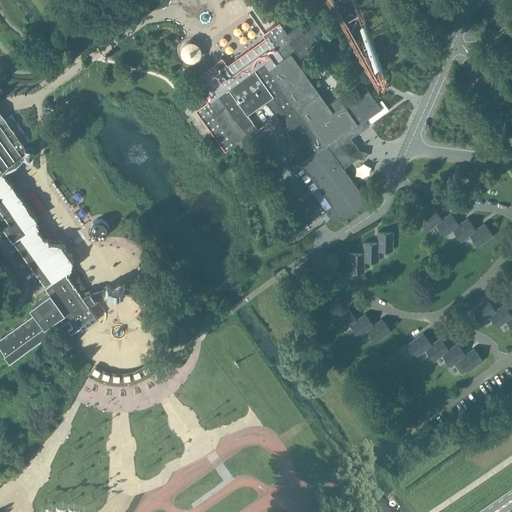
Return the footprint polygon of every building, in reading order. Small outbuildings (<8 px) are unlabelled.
[(211,100),(197,110),(225,149),(246,135),(248,138),(258,131),(247,114),(266,101),(289,133),(284,137),(293,149),(298,146),(303,152),(296,157),(331,206),(325,210),(335,225),(367,202),(343,168),(357,158),(358,149),(350,138),(368,125),(365,120),(381,109),(365,85),(348,97),(345,92),(325,106),(288,54),(294,50),(300,58),(320,44),(319,42),(326,36),(312,16),(287,34),(279,23),(273,27),(263,34),(266,38),(267,40),(228,67),(224,61),(217,65),(216,63),(215,63),(217,65),(197,80),(211,100)] [(250,29),(240,35),(243,41),(253,36),(255,41),(258,39),(256,35),(261,32),(257,25),(250,29)] [(374,31),(380,40),(389,34),(383,25),(374,31)] [(405,65),(411,60),(389,36),(384,41),(405,65)] [(177,51),(177,55),(178,58),(180,60),(183,62),(186,63),(189,64),(192,63),(196,62),(198,60),(200,58),(201,55),(202,51),(201,48),(200,45),(198,42),(196,40),(192,39),(189,39),(186,39),(183,40),(180,42),(178,45),(177,48),(177,51)] [(236,52),(237,45),(230,44),(229,51),(236,52)] [(45,287),(53,282),(20,237),(27,232),(0,194),(0,172),(1,171),(8,167),(13,163),(21,158),(26,154),(30,151),(29,150),(28,151),(23,145),(9,126),(11,124),(6,117),(1,110),(0,108),(0,209),(10,224),(3,228),(45,287)] [(0,194),(27,232),(20,237),(53,282),(66,272),(70,261),(59,243),(46,241),(34,222),(20,200),(1,171),(0,172),(0,194)] [(435,224),(442,220),(434,208),(419,219),(427,230),(435,224)] [(451,213),(442,220),(435,224),(443,236),(452,229),(459,225),(451,213)] [(459,225),(452,229),(460,241),(469,235),(476,230),(468,218),(459,225)] [(97,219),(95,220),(93,222),(91,224),(90,226),(90,228),(90,231),(91,233),(93,235),(95,237),(97,238),(99,238),(102,238),(104,237),(106,235),(108,233),(109,231),(109,228),(109,226),(108,224),(106,222),(104,220),(102,219),(99,219),(97,219)] [(484,223),(476,230),(469,235),(477,246),(492,235),(484,223)] [(378,231),(378,242),(378,250),(392,250),(392,232),(378,231)] [(364,242),(364,253),(364,261),(378,261),(378,250),(378,242),(364,242)] [(364,253),(350,252),(349,271),(363,271),(364,261),(364,253)] [(66,272),(53,282),(45,287),(50,293),(30,307),(35,314),(0,338),(0,347),(1,348),(10,362),(69,320),(73,326),(69,329),(72,334),(81,327),(97,316),(94,312),(89,305),(98,298),(91,290),(90,291),(86,293),(83,296),(66,272)] [(91,290),(98,298),(103,298),(117,296),(132,298),(136,299),(140,288),(131,286),(105,287),(98,288),(91,290)] [(480,322),(489,316),(495,311),(487,299),(472,310),(480,322)] [(495,311),(489,316),(497,327),(506,321),(511,315),(504,304),(495,311)] [(350,325),(356,320),(348,309),(333,320),(341,331),(350,325)] [(358,336),(367,330),(373,325),(365,314),(356,320),(350,325),(358,336)] [(373,325),(367,330),(375,341),(390,331),(382,319),(373,325)] [(425,349),(431,345),(423,333),(408,344),(416,356),(425,349)] [(440,338),(431,345),(425,349),(433,361),(442,355),(448,350),(440,338)] [(448,350),(442,355),(450,366),(458,360),(465,355),(457,344),(448,350)] [(474,349),(465,355),(458,360),(467,371),(482,360),(474,349)] [(92,365),(86,375),(91,379),(98,382),(105,385),(113,386),(120,387),(125,387),(133,386),(140,383),(147,380),(154,375),(159,370),(165,363),(154,353),(151,357),(148,361),(143,365),(137,368),(132,370),(126,371),(120,372),(113,371),(108,370),(100,367),(92,365)]
